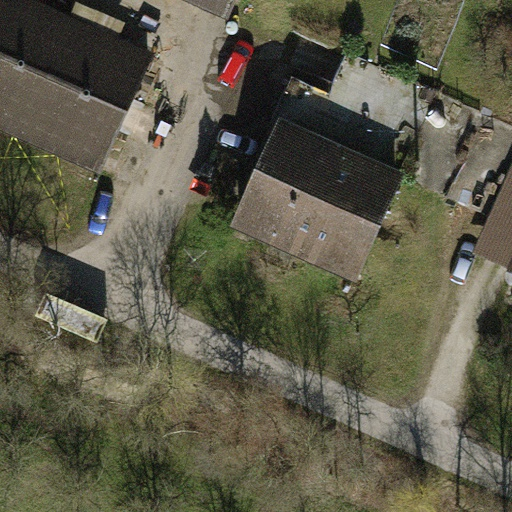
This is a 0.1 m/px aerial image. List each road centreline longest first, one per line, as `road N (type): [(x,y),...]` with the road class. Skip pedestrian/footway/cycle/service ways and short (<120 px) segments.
road 1 (track): [(0,252),(511,481)]
road 2 (unknown): [(127,0),(184,24),(214,50),(221,95),(195,174),(130,311)]
